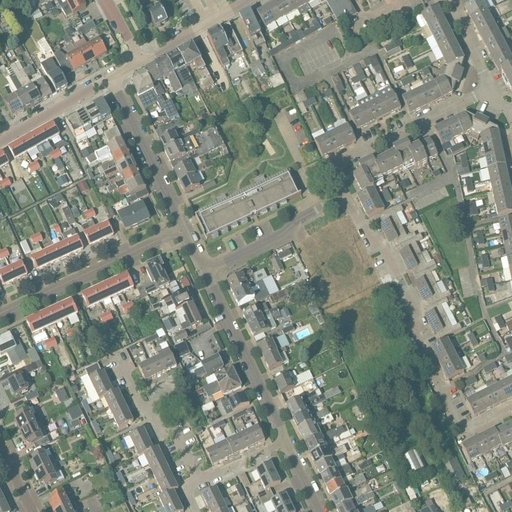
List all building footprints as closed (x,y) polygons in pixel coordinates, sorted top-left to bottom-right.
[(61,8),(76,0),(55,0),(60,8),(61,8)] [(76,0),(61,8),(67,18),(86,8),(81,0),(76,0)] [(140,0),(156,29),(167,22),(155,0),(149,0),(140,0)] [(290,23),(300,17),(290,0),(281,0),(278,2),(286,18),(287,18),(290,23)] [(311,11),(308,6),(304,0),(290,0),(300,17),(311,11)] [(324,0),(326,2),(339,25),(356,15),(347,0),(352,0),(358,2),(358,0),(324,0)] [(470,19),(487,10),(481,0),(480,0),(465,8),(470,19)] [(276,24),(286,18),(278,2),(267,8),(276,24)] [(5,11),(10,18),(21,12),(17,5),(5,11)] [(265,30),(276,24),(267,8),(257,14),(265,30)] [(427,26),(443,18),(438,8),(427,13),(423,15),(422,16),(427,26)] [(476,30),(493,21),(487,10),(470,19),(476,30)] [(36,21),(43,18),(40,11),(32,14),(36,21)] [(265,45),(254,21),(250,12),(239,18),(243,27),(255,50),(265,45)] [(432,37),(448,29),(443,18),(427,26),(427,27),(432,37)] [(326,27),(332,24),(329,19),(323,22),(326,27)] [(482,40),(498,32),(493,21),(476,30),(482,40)] [(79,30),(82,36),(96,28),(92,22),(79,30)] [(207,36),(211,45),(225,73),(232,70),(227,60),(242,52),(229,24),(207,36)] [(308,31),(311,36),(316,33),(314,28),(308,31)] [(437,48),(453,40),(448,29),(432,37),(437,48)] [(305,39),(311,36),(308,31),(303,34),(305,39)] [(487,51),(504,42),(498,32),(482,40),(487,51)] [(394,43),(399,41),(396,35),(391,38),(394,43)] [(66,45),(71,42),(68,36),(62,39),(66,45)] [(45,39),(39,43),(45,55),(52,51),(45,39)] [(290,48),(295,44),(292,39),(287,43),(290,48)] [(77,53),(85,67),(96,61),(88,47),(88,46),(85,40),(74,46),(77,53)] [(88,46),(88,47),(96,61),(107,54),(99,40),(88,46)] [(442,58),(459,50),(453,40),(437,48),(442,58)] [(387,54),(396,50),(402,46),(399,41),(394,43),(384,48),(387,54)] [(493,62),(509,53),(504,42),(487,51),(493,62)] [(214,84),(197,54),(192,45),(178,53),(187,68),(194,65),(207,88),(214,84)] [(14,49),(18,56),(24,53),(20,46),(14,49)] [(284,51),(282,46),(276,49),(279,54),(284,51)] [(279,54),(276,49),(269,53),(272,58),(279,54)] [(440,72),(458,78),(464,61),(459,50),(442,58),(447,68),(447,69),(442,67),(440,72)] [(61,69),(69,64),(74,73),(85,67),(77,53),(67,58),(58,63),(61,69)] [(174,74),(181,89),(189,85),(194,83),(187,68),(178,53),(166,59),(174,74)] [(501,72),(511,65),(511,58),(509,53),(493,62),(499,73),(501,72)] [(375,57),(368,60),(371,66),(373,70),(379,66),(375,57)] [(175,94),(182,90),(181,89),(174,74),(166,59),(154,66),(162,81),(168,78),(169,79),(168,80),(175,94)] [(254,64),(260,75),(265,73),(260,61),(254,64)] [(358,64),(359,65),(361,70),(363,69),(367,68),(363,61),(358,64)] [(32,108),(41,103),(35,91),(33,87),(32,87),(30,82),(23,70),(18,62),(15,64),(10,67),(15,77),(32,108)] [(255,77),(260,75),(254,64),(249,66),(255,77)] [(366,80),(363,74),(361,70),(359,65),(352,68),(357,77),(360,82),(366,80)] [(511,65),(501,72),(511,93),(511,92),(511,65)] [(10,78),(10,77),(4,66),(0,68),(0,70),(5,80),(10,78)] [(158,84),(162,81),(154,66),(143,72),(158,98),(161,97),(160,96),(164,95),(158,84)] [(382,72),(379,66),(374,69),(377,75),(379,73),(382,72)] [(425,77),(430,75),(428,69),(422,72),(425,77)] [(67,88),(58,72),(43,80),(52,97),(67,88)] [(163,102),(161,97),(158,98),(143,72),(134,77),(132,85),(144,111),(157,105),(161,112),(164,111),(169,121),(178,117),(172,101),(165,104),(163,102)] [(433,83),(442,100),(452,95),(458,78),(440,72),(439,75),(439,76),(444,77),(444,78),(433,83)] [(274,90),(275,90),(285,85),(279,75),(269,80),(274,90)] [(338,93),(344,90),(337,75),(331,79),(338,93)] [(24,113),(32,108),(15,77),(13,78),(12,76),(10,77),(10,78),(5,80),(14,97),(24,113)] [(3,77),(0,78),(0,96),(0,97),(3,102),(13,119),(24,113),(14,97),(10,99),(5,89),(8,87),(3,77)] [(35,91),(41,103),(52,97),(43,80),(42,81),(40,77),(30,82),(32,87),(33,87),(35,91)] [(406,80),(409,85),(414,82),(411,77),(406,80)] [(404,88),(409,85),(406,80),(401,82),(404,88)] [(431,105),(442,100),(433,83),(424,88),(423,89),(431,105)] [(379,92),(390,115),(401,110),(390,87),(379,92)] [(420,110),(431,105),(423,89),(413,94),(420,110)] [(379,121),(390,115),(379,92),(367,98),(368,98),(379,121)] [(410,116),(420,110),(413,94),(402,99),(410,116)] [(357,104),(360,110),(368,126),(379,121),(368,98),(357,104)] [(308,101),(311,107),(316,104),(314,99),(308,101)] [(311,107),(308,101),(298,106),(303,115),(307,113),(305,109),(311,107)] [(94,107),(102,121),(111,116),(103,102),(94,107)] [(93,126),(102,121),(94,107),(85,112),(93,126)] [(357,131),(368,126),(360,110),(349,115),(357,131)] [(84,131),(93,126),(85,112),(76,117),(84,131)] [(473,139),(481,123),(465,115),(455,120),(462,136),(471,132),(472,132),(470,138),(473,139)] [(85,134),(84,131),(76,117),(66,123),(74,137),(77,143),(87,137),(85,134)] [(158,140),(167,135),(184,127),(181,119),(164,128),(155,132),(158,140)] [(452,141),(462,136),(455,120),(444,125),(452,141)] [(482,146),(500,142),(497,130),(481,123),(473,139),(479,142),(481,138),(482,146)] [(49,143),(60,137),(52,124),(41,130),(49,143)] [(441,147),(452,141),(444,125),(433,130),(441,147)] [(337,132),(345,148),(356,142),(348,126),(337,132)] [(104,134),(107,140),(119,134),(116,128),(104,134)] [(165,153),(173,170),(191,162),(224,147),(216,128),(200,135),(200,136),(165,153)] [(38,149),(49,143),(41,130),(30,137),(38,149)] [(165,153),(200,136),(200,135),(198,130),(178,139),(175,134),(159,142),(165,153)] [(334,153),(345,148),(337,132),(326,137),(334,153)] [(107,140),(110,145),(122,140),(119,134),(107,140)] [(27,155),(38,149),(30,137),(20,143),(27,155)] [(323,159),(334,153),(326,137),(315,143),(323,159)] [(112,158),(127,151),(123,141),(86,159),(90,164),(98,161),(98,162),(110,156),(112,158)] [(419,146),(427,162),(437,157),(430,141),(419,146)] [(428,163),(427,162),(419,146),(413,149),(410,142),(403,146),(403,145),(397,148),(393,150),(395,154),(384,159),(392,175),(404,169),(413,164),(416,169),(428,163)] [(485,158),(502,154),(500,142),(482,146),(485,158)] [(16,162),(27,155),(20,143),(9,149),(16,162)] [(83,160),(94,154),(91,147),(79,153),(83,160)] [(59,150),(54,152),(57,159),(62,157),(59,150)] [(104,174),(132,161),(127,151),(112,158),(114,162),(101,167),(97,169),(100,175),(104,174)] [(0,170),(9,166),(2,153),(0,154),(0,170)] [(487,170),(505,166),(502,154),(485,158),(487,170)] [(371,185),(392,175),(384,159),(374,164),(372,160),(368,163),(368,162),(362,165),(356,168),(359,175),(353,178),(362,195),(373,189),(371,185)] [(121,178),(137,171),(132,161),(104,174),(109,183),(121,178)] [(32,165),(36,171),(40,169),(37,162),(32,165)] [(179,183),(195,176),(195,175),(207,170),(205,164),(193,169),(191,164),(174,172),(179,183)] [(462,169),(461,164),(455,165),(458,176),(469,174),(468,168),(462,169)] [(32,174),(36,171),(32,165),(28,167),(32,174)] [(490,182),(508,178),(505,166),(487,170),(490,182)] [(113,194),(141,180),(137,171),(121,178),(122,181),(110,187),(106,188),(108,191),(109,195),(110,195),(113,194)] [(290,172),(195,217),(207,241),(252,219),(251,218),(255,216),(256,217),(301,196),(301,195),(298,197),(293,187),(296,186),(290,172)] [(68,183),(64,175),(56,179),(60,188),(68,183)] [(185,195),(200,187),(195,176),(179,183),(185,195)] [(492,194),(510,190),(508,178),(490,182),(492,194)] [(3,181),(7,188),(11,186),(8,179),(3,181)] [(127,199),(146,191),(141,180),(113,194),(116,200),(125,195),(127,199)] [(204,192),(216,187),(213,181),(201,186),(204,192)] [(89,190),(85,182),(77,186),(81,194),(89,190)] [(363,208),(379,200),(373,189),(362,195),(357,197),(363,208)] [(495,206),(511,201),(511,198),(510,190),(492,194),(495,206)] [(127,199),(126,200),(128,205),(149,196),(146,191),(127,199)] [(59,206),(53,200),(49,205),(55,210),(59,206)] [(379,200),(363,208),(368,219),(384,211),(379,200)] [(511,201),(495,206),(495,208),(497,214),(498,217),(511,214),(511,201)] [(130,210),(138,225),(149,220),(142,205),(130,210)] [(106,209),(110,219),(115,217),(111,207),(106,209)] [(384,235),(401,226),(395,215),(403,211),(401,207),(380,218),(382,224),(381,224),(383,228),(381,228),(384,235)] [(69,211),(68,208),(62,211),(70,227),(76,224),(69,211)] [(125,231),(138,225),(130,210),(119,216),(125,231)] [(412,220),(417,218),(414,212),(409,214),(412,220)] [(501,235),(511,232),(511,219),(499,223),(501,235)] [(90,247),(102,242),(93,222),(81,227),(90,247)] [(93,222),(102,242),(113,237),(107,223),(96,228),(93,222)] [(53,228),(56,235),(61,233),(58,226),(53,228)] [(416,238),(414,234),(407,237),(401,226),(384,235),(388,241),(389,240),(391,244),(392,243),(395,249),(399,247),(416,238)] [(65,242),(71,256),(83,250),(74,231),(62,236),(65,242)] [(504,247),(511,244),(511,232),(501,235),(504,247)] [(34,236),(37,243),(43,241),(39,234),(34,236)] [(404,263),(421,255),(415,243),(422,239),(420,235),(416,238),(399,247),(402,252),(401,252),(402,256),(401,256),(404,263)] [(20,244),(25,255),(31,252),(26,242),(20,244)] [(71,256),(65,242),(54,247),(60,261),(71,256)] [(48,266),(60,261),(54,247),(42,253),(48,266)] [(278,256),(280,261),(292,256),(289,250),(278,256)] [(37,272),(48,266),(42,253),(33,257),(31,258),(37,272)] [(414,277),(436,266),(433,262),(426,266),(421,255),(404,263),(407,269),(409,269),(410,272),(412,271),(414,277)] [(436,265),(443,262),(440,255),(433,259),(436,265)] [(284,271),(278,259),(271,262),(277,274),(284,271)] [(151,294),(160,290),(169,285),(161,268),(163,267),(159,260),(147,266),(149,270),(146,271),(152,283),(147,285),(151,294)] [(9,268),(15,282),(27,276),(21,263),(9,268)] [(419,293),(436,285),(430,273),(437,270),(436,266),(414,277),(417,282),(416,283),(417,286),(416,287),(419,293)] [(0,278),(4,287),(15,282),(9,268),(0,272),(0,278)] [(257,284),(251,271),(227,283),(233,295),(257,284)] [(122,295),(134,290),(127,275),(116,280),(122,295)] [(180,280),(184,289),(189,287),(185,278),(180,280)] [(111,300),(122,295),(116,280),(104,285),(111,300)] [(239,307),(255,299),(253,295),(253,293),(268,286),(265,280),(257,284),(233,295),(239,307)] [(100,305),(111,300),(104,285),(93,291),(100,305)] [(147,296),(151,294),(147,285),(143,287),(147,296)] [(429,307),(446,299),(450,297),(448,293),(441,296),(436,285),(419,293),(422,300),(424,299),(425,302),(427,301),(429,307)] [(147,297),(147,296),(143,287),(137,290),(140,297),(142,300),(144,298),(147,297)] [(89,311),(100,305),(93,291),(82,296),(89,311)] [(259,302),(269,297),(266,291),(256,296),(259,302)] [(272,304),(285,298),(282,292),(269,298),(272,304)] [(182,309),(192,304),(187,293),(172,299),(171,298),(164,301),(168,309),(174,306),(177,312),(182,309)] [(429,326),(446,318),(440,306),(448,302),(446,299),(429,307),(425,309),(428,315),(426,315),(428,319),(426,319),(429,326)] [(67,321),(78,316),(71,301),(60,306),(67,321)] [(127,305),(130,312),(135,310),(132,302),(127,305)] [(183,332),(185,331),(201,324),(192,304),(182,309),(188,323),(181,326),(183,332)] [(126,315),(130,312),(127,305),(122,307),(126,315)] [(248,327),(265,319),(270,316),(279,312),(277,308),(268,312),(265,305),(243,315),(248,327)] [(56,326),(67,321),(60,306),(49,311),(55,326),(56,326)] [(287,309),(279,312),(282,318),(283,320),(290,317),(287,309)] [(37,316),(44,331),(50,328),(55,326),(49,311),(37,316)] [(279,312),(270,316),(273,322),(282,318),(279,312)] [(105,315),(108,323),(113,321),(110,313),(105,315)] [(103,325),(108,323),(105,315),(100,317),(103,325)] [(33,336),(40,333),(44,331),(37,316),(26,322),(33,336)] [(440,340),(461,329),(459,325),(452,329),(446,318),(429,326),(433,332),(434,332),(436,335),(437,334),(440,340)] [(254,339),(271,330),(265,319),(248,327),(254,339)] [(284,336),(294,332),(291,326),(282,330),(284,336)] [(70,330),(74,337),(74,338),(79,335),(76,328),(70,330)] [(185,331),(183,332),(174,335),(178,343),(188,338),(185,331)] [(212,331),(186,341),(190,352),(195,350),(194,348),(203,345),(202,344),(215,339),(212,331)] [(470,342),(475,340),(472,334),(467,337),(470,342)] [(0,354),(1,356),(7,353),(14,366),(24,362),(26,368),(33,364),(29,355),(25,357),(14,335),(10,337),(9,336),(0,340),(0,354)] [(54,338),(49,341),(52,348),(58,346),(54,338)] [(263,359),(282,350),(277,338),(258,347),(263,359)] [(437,359),(453,351),(447,340),(431,348),(437,359)] [(475,340),(470,342),(473,348),(478,345),(475,340)] [(52,348),(49,341),(44,343),(47,350),(49,350),(52,348)] [(190,353),(185,342),(174,348),(178,359),(190,353)] [(159,358),(166,372),(177,367),(168,350),(162,352),(160,348),(156,350),(159,358)] [(34,349),(28,352),(29,355),(33,364),(37,362),(40,361),(34,349)] [(270,372),(288,363),(282,350),(263,359),(270,372)] [(442,370),(458,362),(453,351),(437,359),(442,370)] [(200,365),(203,370),(187,379),(191,387),(199,384),(197,380),(223,368),(217,357),(200,365)] [(156,377),(166,372),(159,358),(149,363),(156,377)] [(33,364),(26,368),(25,368),(28,375),(40,369),(37,362),(33,364)] [(458,362),(442,370),(448,381),(464,373),(458,362)] [(145,382),(156,377),(149,363),(138,368),(145,382)] [(87,393),(109,383),(104,373),(102,374),(97,364),(85,371),(87,376),(81,379),(87,393)] [(217,382),(202,389),(204,394),(206,393),(237,379),(232,370),(215,378),(217,382)] [(281,395),(292,389),(301,385),(297,377),(294,372),(281,378),(282,380),(275,383),(281,395)] [(14,397),(29,390),(25,381),(29,380),(27,374),(8,383),(14,397)] [(202,388),(209,385),(206,377),(199,380),(202,388)] [(237,379),(206,393),(208,399),(221,392),(224,397),(241,388),(237,379)] [(506,402),(511,398),(511,388),(508,380),(497,386),(506,402)] [(104,398),(114,394),(109,383),(87,393),(93,404),(99,401),(100,401),(104,399),(104,398)] [(495,407),(506,402),(497,386),(487,391),(495,407)] [(326,401),(341,394),(338,388),(323,395),(326,401)] [(292,389),(281,395),(284,401),(286,405),(297,399),(295,395),(292,389)] [(109,409),(123,402),(118,391),(114,394),(104,398),(104,399),(109,409)] [(319,391),(298,401),(286,406),(292,418),(311,409),(311,408),(321,404),(318,398),(321,396),(319,391)] [(485,413),(495,407),(487,391),(476,397),(485,413)] [(36,392),(25,397),(27,403),(38,397),(36,392)] [(249,406),(247,400),(244,395),(228,403),(233,413),(249,406)] [(474,418),(485,413),(476,397),(466,402),(474,418)] [(114,419),(128,412),(123,402),(109,409),(114,419)] [(206,407),(202,409),(204,414),(215,409),(212,404),(206,407)] [(292,418),(298,431),(329,416),(326,410),(315,416),(311,409),(292,418)] [(16,423),(20,433),(41,423),(37,415),(33,417),(30,411),(18,417),(20,421),(16,423)] [(114,419),(119,430),(133,423),(128,412),(114,419)] [(329,416),(298,431),(305,445),(321,436),(317,426),(319,425),(320,427),(333,421),(330,415),(329,416)] [(73,430),(81,426),(78,420),(70,424),(73,430)] [(36,450),(50,443),(47,438),(43,440),(40,433),(45,431),(41,423),(41,424),(41,423),(20,433),(25,443),(29,441),(31,446),(33,445),(36,450)] [(368,436),(376,432),(374,426),(366,430),(368,436)] [(247,433),(254,447),(265,442),(258,428),(247,433)] [(503,449),(511,444),(511,441),(505,428),(495,432),(494,430),(493,431),(502,447),(503,449)] [(134,447),(148,440),(143,430),(129,437),(134,447)] [(305,445),(311,457),(327,449),(325,443),(339,437),(336,430),(322,437),(321,436),(305,445)] [(491,453),(502,447),(493,431),(483,436),(491,453)] [(244,452),(254,447),(247,433),(237,438),(244,452)] [(480,458),(491,453),(483,436),(472,442),(480,458)] [(233,457),(244,452),(237,438),(226,443),(233,457)] [(139,458),(153,451),(148,440),(134,447),(139,458)] [(470,464),(480,458),(472,442),(461,447),(470,464)] [(223,462),(233,457),(226,443),(216,448),(223,462)] [(327,449),(311,457),(316,467),(347,452),(344,446),(331,452),(332,453),(330,454),(327,449)] [(99,451),(92,447),(88,453),(95,457),(99,451)] [(148,466),(163,459),(158,448),(153,451),(139,458),(144,456),(148,466)] [(212,467),(223,462),(216,448),(205,453),(212,467)] [(321,478),(336,471),(333,464),(345,459),(343,455),(347,453),(347,452),(316,467),(321,478)] [(31,465),(35,474),(56,464),(52,457),(47,459),(44,453),(32,458),(35,463),(31,465)] [(456,457),(439,465),(450,488),(467,481),(456,457)] [(154,476),(168,469),(163,459),(148,466),(154,476)] [(361,472),(372,466),(370,461),(358,467),(361,472)] [(46,487),(58,482),(55,475),(60,473),(56,464),(35,474),(40,485),(44,483),(46,487)] [(261,481),(276,474),(271,464),(256,471),(261,481)] [(321,478),(326,488),(341,481),(353,475),(348,465),(347,466),(336,471),(321,478)] [(159,487),(173,480),(168,469),(154,476),(159,487)] [(490,476),(492,481),(498,478),(495,473),(490,476)] [(244,489),(250,486),(244,474),(239,477),(244,489)] [(260,501),(272,495),(270,489),(280,484),(276,474),(261,481),(265,491),(257,495),(260,501)] [(331,499),(348,491),(347,491),(366,482),(363,476),(344,485),(341,481),(326,488),(331,499)] [(487,484),(492,481),(490,476),(484,479),(487,484)] [(159,499),(174,492),(178,490),(173,480),(159,487),(163,497),(159,499)] [(404,488),(411,503),(417,500),(410,485),(404,488)] [(331,499),(336,510),(372,493),(369,486),(350,496),(348,491),(331,499)] [(207,507),(221,500),(217,490),(202,496),(207,507)] [(54,503),(50,505),(53,511),(58,511),(74,505),(71,497),(67,499),(64,492),(51,498),(54,503)] [(164,510),(178,503),(174,492),(159,499),(164,510)] [(375,498),(372,493),(336,510),(337,511),(363,511),(365,511),(362,505),(375,498)] [(276,511),(291,505),(286,495),(275,500),(272,495),(260,501),(263,506),(271,502),(275,511),(276,511)] [(209,511),(223,511),(226,510),(221,500),(207,507),(209,511)] [(461,511),(472,506),(469,500),(458,505),(461,511)] [(0,511),(9,511),(5,503),(0,504),(0,511)] [(164,510),(165,511),(182,511),(178,503),(164,510)] [(414,511),(410,503),(390,511),(414,511)]
